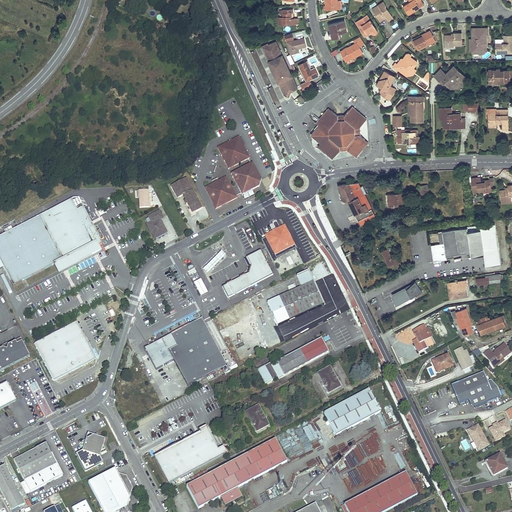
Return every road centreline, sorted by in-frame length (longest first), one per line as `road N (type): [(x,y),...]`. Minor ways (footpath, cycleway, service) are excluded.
road 1 (secondary): [(333,253),(461,511)]
road 2 (unclassified): [(98,398),(145,267),(267,200)]
road 3 (track): [(0,136),(64,83),(108,0)]
road 4 (residential): [(355,87),(392,42),(422,21),(492,15)]
road 5 (secondary): [(303,167),(225,27)]
road 6 (secondary): [(225,27),(286,175)]
road 7 (tertiary): [(0,113),(58,58),(85,0)]
road 8 (unclassified): [(161,510),(98,398)]
road 9 (tertiary): [(384,167),(511,162)]
